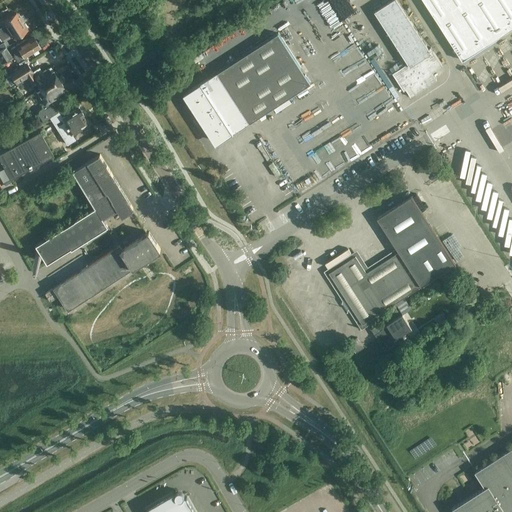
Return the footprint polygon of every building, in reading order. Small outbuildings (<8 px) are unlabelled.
[(396,0),(392,0),(374,12),(408,64),(392,74),(402,89),(404,88),(410,97),(436,81),(432,73),(442,66),(431,48),(428,50),(396,0)] [(511,0),(423,0),(462,60),(511,28),(511,0)] [(5,26),(0,29),(0,39),(2,42),(11,35),(14,39),(28,30),(27,29),(28,28),(26,24),(24,25),(21,19),(21,18),(19,14),(17,14),(16,13),(3,22),(5,26)] [(278,33),(217,73),(183,95),(213,141),(217,138),(220,142),(310,83),(278,33)] [(25,40),(10,49),(14,56),(20,52),(24,58),(40,48),(33,37),(27,42),(25,40)] [(6,48),(0,50),(0,61),(1,64),(11,57),(6,48)] [(27,63),(10,73),(11,75),(16,82),(23,78),(25,80),(29,87),(32,84),(37,92),(58,78),(58,77),(59,75),(57,72),(55,72),(53,71),(51,72),(49,69),(40,74),(39,72),(35,75),(28,64),(27,63)] [(52,105),(50,102),(55,98),(54,96),(63,91),(61,87),(63,86),(62,85),(63,83),(61,80),(59,80),(58,78),(37,92),(45,104),(41,106),(43,108),(37,112),(43,122),(58,113),(53,105),(52,105)] [(66,124),(59,128),(65,138),(88,124),(83,116),(84,115),(79,107),(62,118),(66,124)] [(40,133),(29,139),(43,163),(53,157),(40,133)] [(29,139),(0,155),(0,161),(11,181),(43,163),(29,139)] [(109,227),(104,220),(119,210),(123,217),(135,210),(100,155),(74,172),(96,208),(37,245),(48,263),(72,249),(72,250),(109,227)] [(363,324),(396,302),(399,308),(406,304),(402,298),(455,264),(411,196),(378,218),(399,252),(366,273),(355,256),(330,273),(346,298),(343,301),(348,309),(352,306),(363,324)] [(54,288),(46,293),(51,301),(59,296),(68,309),(133,268),(161,250),(149,232),(122,249),(119,245),(54,287),(54,288)] [(388,326),(374,334),(385,351),(404,339),(401,335),(412,328),(402,314),(386,324),(388,326)] [(511,511),(511,447),(475,472),(485,487),(453,508),(455,511),(511,511)] [(148,510),(147,509),(149,511),(195,511),(187,497),(173,493),(147,508),(148,510)]
